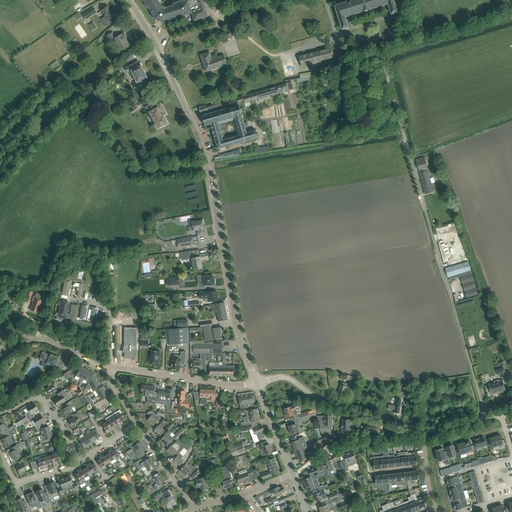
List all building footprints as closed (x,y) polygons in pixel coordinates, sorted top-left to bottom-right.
[(167,21),(190,14),(192,13),(194,21),(208,17),(202,0),(171,0),(173,4),(167,6),(164,5),(161,0),(143,0),(154,16),(155,19),(165,23),(167,21)] [(347,2),(335,6),(342,29),(348,28),(346,20),(347,20),(346,18),(363,13),(371,11),(371,10),(388,5),(389,7),(392,14),(397,12),(393,0),(354,0),(351,1),(347,2)] [(113,22),(111,19),(114,16),(108,6),(101,11),(105,16),(101,19),(106,27),(113,22)] [(85,20),(96,12),(93,7),(82,15),(85,20)] [(93,31),(97,28),(93,22),(89,25),(93,31)] [(116,38),(112,33),(107,36),(110,42),(114,40),(118,45),(117,46),(119,50),(125,46),(127,45),(128,44),(124,38),(126,37),(123,33),(116,38)] [(319,63),(321,70),(335,67),(330,49),(299,57),(302,67),(319,63)] [(212,59),(210,52),(200,55),(206,72),(228,65),(225,55),(212,59)] [(141,66),(139,61),(125,68),(127,73),(130,71),(134,78),(137,83),(133,85),(135,90),(149,83),(147,78),(148,78),(142,65),(141,66)] [(314,72),(300,74),(301,78),(308,77),(308,81),(316,80),(315,76),(314,72)] [(208,112),(202,113),(203,115),(202,116),(206,126),(211,124),(242,115),(238,102),(244,101),(245,103),(280,93),(293,89),(291,82),(286,83),(286,84),(278,86),(248,95),(244,96),(238,98),(239,100),(238,100),(229,103),(229,104),(224,105),(223,102),(206,107),(208,112)] [(156,124),(158,128),(168,123),(163,115),(164,115),(162,112),(164,111),(160,104),(155,107),(153,104),(145,108),(148,112),(149,111),(150,113),(156,124)] [(201,114),(202,113),(208,112),(206,107),(206,105),(199,107),(201,114)] [(245,126),(248,126),(247,122),(244,123),(242,115),(211,124),(218,149),(259,137),(257,130),(247,133),(245,126)] [(216,160),(242,156),(241,151),(215,155),(216,160)] [(424,158),(416,160),(418,170),(427,167),(424,158)] [(420,173),(426,194),(433,192),(427,171),(420,173)] [(196,185),(186,187),(189,202),(198,201),(196,185)] [(189,221),(190,226),(188,227),(189,232),(196,230),(198,237),(207,235),(205,225),(204,226),(203,220),(196,221),(196,220),(189,221)] [(177,240),(179,248),(195,245),(193,237),(177,240)] [(191,250),(180,253),(181,257),(185,256),(186,260),(192,259),(194,269),(198,269),(203,268),(201,260),(208,259),(207,253),(202,254),(200,254),(200,257),(197,258),(196,255),(192,256),(191,250)] [(448,277),(449,280),(460,277),(466,299),(478,295),(476,290),(476,289),(468,262),(445,269),(448,277)] [(64,276),(64,279),(83,283),(84,280),(82,279),(84,271),(76,269),(74,278),(64,276)] [(202,283),(205,282),(205,285),(214,284),(214,283),(215,283),(215,280),(214,280),(213,276),(208,277),(208,275),(197,276),(198,280),(200,280),(200,281),(200,282),(201,282),(202,283)] [(179,281),(180,280),(184,280),(183,277),(168,278),(168,285),(180,284),(179,281)] [(62,294),(68,295),(71,282),(65,281),(62,294)] [(27,290),(24,298),(30,300),(33,292),(27,290)] [(204,293),(205,298),(205,302),(209,302),(218,301),(216,291),(204,293)] [(30,310),(37,313),(42,299),(33,296),(31,301),(33,302),(30,310)] [(189,303),(188,303),(188,300),(182,301),(180,302),(181,305),(180,305),(181,305),(180,305),(180,306),(181,306),(181,308),(183,308),(190,307),(200,306),(199,302),(189,303)] [(66,316),(69,303),(61,301),(59,315),(66,316)] [(225,302),(219,303),(212,304),(214,312),(217,312),(219,321),(228,320),(225,302)] [(71,307),(70,312),(74,313),(73,317),(76,318),(79,305),(75,305),(75,308),(71,307)] [(81,305),(79,318),(85,319),(87,306),(81,305)] [(95,321),(97,308),(91,307),(89,320),(95,321)] [(66,318),(61,317),(57,316),(56,319),(95,327),(96,324),(85,322),(81,321),(75,320),(76,318),(71,317),(72,314),(67,313),(66,318)] [(177,320),(178,328),(188,327),(188,319),(177,320)] [(201,327),(201,329),(201,331),(203,331),(205,342),(222,339),(221,334),(222,333),(221,327),(212,329),(209,330),(209,327),(201,327)] [(123,350),(123,351),(125,351),(124,353),(124,358),(135,360),(137,349),(137,328),(131,328),(129,328),(124,328),(124,346),(123,346),(123,350)] [(166,329),(167,345),(189,343),(188,328),(166,329)] [(141,344),(148,346),(149,341),(146,341),(146,338),(142,338),(141,344)] [(202,353),(202,354),(206,354),(206,353),(222,353),(222,344),(193,344),(193,342),(190,342),(190,354),(202,353)] [(160,352),(155,351),(152,350),(150,363),(158,364),(160,352)] [(173,370),(175,370),(176,369),(179,369),(180,363),(185,363),(186,356),(186,351),(181,352),(181,356),(181,357),(177,357),(177,359),(173,358),(172,368),(173,368),(173,370)] [(47,369),(51,371),(53,366),(55,367),(56,365),(58,366),(58,367),(63,369),(65,363),(60,361),(58,360),(59,359),(55,357),(51,355),(50,357),(49,356),(43,353),(40,359),(46,362),(46,361),(48,362),(47,363),(49,364),(47,369)] [(191,361),(191,369),(195,370),(194,371),(201,371),(202,360),(196,360),(195,361),(191,361)] [(209,376),(222,376),(222,365),(222,363),(216,362),(216,367),(209,366),(209,376)] [(222,365),(222,376),(231,376),(231,378),(236,378),(237,366),(222,365)] [(80,381),(86,370),(80,367),(76,376),(79,378),(78,380),(80,381)] [(504,367),(498,369),(501,377),(506,376),(504,367)] [(87,381),(94,373),(86,370),(80,381),(82,382),(84,380),(87,381)] [(86,389),(87,388),(98,381),(94,373),(87,381),(88,384),(86,386),(83,387),(85,389),(86,389)] [(52,384),(48,387),(46,389),(50,395),(57,390),(54,386),(56,385),(53,380),(47,384),(51,382),(52,384)] [(488,384),(491,394),(505,390),(502,380),(488,384)] [(93,392),(96,390),(102,386),(98,381),(87,388),(88,390),(91,388),(93,392)] [(341,385),(340,388),(338,393),(345,395),(347,387),(347,386),(347,384),(343,383),(342,385),(341,385)] [(102,386),(96,390),(102,400),(109,395),(103,385),(102,386)] [(141,395),(143,395),(148,396),(147,403),(152,404),(156,404),(157,397),(154,397),(155,386),(152,386),(152,387),(149,387),(149,386),(147,386),(142,386),(141,392),(142,392),(141,395)] [(78,396),(80,395),(83,400),(86,398),(80,389),(76,392),(78,396)] [(172,398),(173,394),(173,389),(168,389),(167,392),(159,391),(158,395),(158,400),(161,400),(168,401),(166,409),(167,409),(166,411),(173,412),(173,409),(175,402),(171,401),(172,398)] [(200,397),(201,397),(201,400),(201,404),(207,405),(207,401),(209,401),(209,400),(215,401),(216,392),(210,392),(210,390),(201,389),(200,397)] [(63,390),(61,391),(57,394),(58,397),(53,400),(55,403),(54,404),(56,406),(57,406),(69,399),(63,390)] [(178,390),(178,395),(177,399),(180,399),(179,406),(189,407),(190,402),(184,401),(185,391),(185,390),(182,390),(181,391),(178,390)] [(388,404),(388,409),(395,410),(394,413),(395,413),(399,413),(399,414),(402,400),(401,399),(401,400),(397,399),(396,405),(388,404)] [(247,401),(240,403),(240,404),(235,405),(235,408),(241,407),(241,408),(251,407),(256,406),(255,400),(247,401)] [(70,401),(69,402),(63,405),(65,408),(62,410),(65,416),(69,413),(73,411),(71,408),(74,406),(70,401)] [(26,417),(21,420),(23,423),(28,421),(31,419),(35,416),(33,413),(38,410),(34,403),(26,408),(28,411),(24,414),(26,417)] [(294,416),(298,415),(294,404),(290,405),(291,407),(284,409),(287,417),(293,415),(294,416)] [(245,411),(247,417),(258,414),(257,408),(245,411)] [(78,410),(75,412),(71,415),(73,418),(68,421),(72,426),(80,421),(78,418),(82,416),(78,410)] [(87,413),(90,418),(96,414),(93,410),(87,413)] [(148,413),(148,414),(151,416),(148,420),(151,422),(150,423),(153,425),(153,424),(154,425),(157,421),(158,422),(162,418),(157,414),(156,415),(153,412),(148,413)] [(120,413),(116,416),(121,424),(123,423),(122,421),(124,420),(120,413)] [(309,415),(300,418),(298,419),(300,422),(309,420),(308,419),(316,416),(316,413),(313,414),(309,415)] [(258,414),(247,417),(245,417),(246,422),(242,423),(242,427),(252,425),(251,422),(259,420),(258,414)] [(34,426),(35,428),(42,426),(45,425),(44,421),(45,420),(45,419),(44,420),(41,415),(37,417),(33,420),(36,425),(34,426)] [(319,422),(321,428),(327,428),(327,425),(332,425),(332,415),(324,415),(324,422),(319,422)] [(116,416),(111,419),(115,425),(117,424),(119,426),(121,424),(116,416)] [(9,430),(6,424),(4,425),(3,423),(5,422),(3,418),(0,419),(0,432),(1,434),(9,430)] [(341,424),(341,429),(347,430),(347,432),(346,431),(346,434),(353,433),(354,427),(350,427),(350,420),(347,420),(346,418),(344,418),(343,419),(342,419),(342,424),(341,424)] [(111,419),(106,422),(112,430),(114,429),(113,427),(115,425),(111,419)] [(112,430),(106,422),(104,423),(102,421),(99,423),(101,426),(102,425),(106,431),(108,430),(109,432),(112,430)] [(158,426),(155,430),(160,435),(164,431),(161,428),(163,425),(162,424),(161,423),(159,426),(158,426)] [(291,434),(298,431),(300,434),(305,432),(303,427),(301,428),(301,427),(298,428),(296,423),(288,426),(289,427),(288,427),(289,430),(290,430),(291,434)] [(367,431),(374,432),(380,433),(380,429),(375,428),(375,424),(367,423),(367,431)] [(41,432),(42,435),(51,432),(50,432),(49,426),(42,428),(42,426),(35,428),(37,433),(41,432)] [(262,426),(254,429),(253,429),(252,430),(250,430),(252,436),(257,434),(259,440),(265,437),(263,432),(264,431),(262,426)] [(182,428),(175,435),(179,439),(186,432),(187,431),(186,430),(184,427),(182,429),(182,428)] [(15,428),(6,433),(7,436),(1,440),(5,447),(13,443),(11,440),(14,438),(13,435),(17,433),(15,428)] [(89,430),(88,431),(94,441),(99,438),(94,430),(91,432),(89,430)] [(88,431),(82,434),(89,444),(94,441),(88,431)] [(164,436),(161,440),(167,445),(171,440),(172,441),(174,438),(170,435),(172,433),(170,431),(167,433),(165,436),(164,436)] [(51,432),(42,435),(39,436),(41,440),(39,441),(40,444),(47,442),(47,439),(53,437),(51,432)] [(89,444),(82,434),(77,438),(83,448),(89,444)] [(495,437),(499,449),(498,446),(503,444),(501,435),(495,437)] [(294,446),(300,461),(314,455),(313,453),(321,450),(322,449),(319,440),(307,445),(304,437),(303,437),(297,439),(296,440),(296,441),(292,442),(292,443),(291,443),(291,444),(291,445),(292,446),(293,446),(294,446)] [(484,437),(475,440),(477,448),(487,445),(484,437)] [(499,449),(495,437),(490,438),(494,451),(499,449)] [(192,439),(185,446),(184,448),(188,451),(193,445),(196,444),(195,442),(193,442),(192,439)] [(131,453),(135,450),(142,446),(139,442),(140,441),(137,443),(135,440),(128,444),(131,449),(130,450),(126,452),(128,455),(131,453)] [(184,448),(185,446),(178,440),(174,444),(174,443),(172,446),(171,446),(168,450),(173,455),(178,450),(180,453),(184,448)] [(267,441),(262,443),(257,445),(259,450),(263,448),(266,455),(273,452),(269,444),(268,445),(267,441)] [(463,443),(466,453),(473,451),(470,441),(463,443)] [(466,453),(463,443),(457,445),(460,455),(466,453)] [(17,444),(15,445),(11,448),(13,451),(8,453),(10,456),(11,455),(14,461),(20,457),(18,454),(21,452),(17,444)] [(239,454),(239,453),(245,451),(242,444),(230,449),(233,457),(239,454)] [(447,447),(447,448),(445,449),(446,453),(448,459),(449,460),(451,460),(450,456),(455,455),(452,445),(447,447)] [(142,446),(135,450),(136,453),(134,454),(138,459),(140,458),(144,455),(142,452),(146,450),(145,450),(142,446)] [(443,448),(435,450),(439,462),(448,459),(446,453),(444,454),(443,448)] [(112,449),(110,450),(116,461),(120,458),(119,456),(115,449),(113,451),(112,449)] [(106,455),(110,461),(112,464),(116,461),(110,450),(107,452),(109,454),(106,455)] [(356,459),(353,452),(344,455),(345,460),(342,461),(342,463),(344,467),(344,468),(348,467),(357,464),(356,459)] [(385,468),(383,452),(384,456),(370,457),(371,462),(374,462),(374,469),(385,468)] [(389,452),(383,452),(385,468),(395,467),(394,455),(389,455),(389,452)] [(394,455),(395,467),(406,466),(405,452),(398,453),(399,456),(394,456),(394,455)] [(408,452),(405,452),(406,466),(417,464),(416,452),(408,453),(408,452)] [(178,456),(177,457),(174,460),(180,465),(184,461),(180,458),(182,455),(180,454),(178,456)] [(53,455),(48,457),(50,464),(52,463),(53,465),(56,464),(53,455)] [(103,455),(100,456),(106,464),(110,461),(106,455),(104,457),(103,455)] [(106,464),(100,456),(98,457),(99,459),(97,461),(101,467),(106,464)] [(143,464),(145,467),(152,462),(149,458),(150,458),(150,457),(144,461),(142,458),(143,458),(139,460),(137,462),(134,463),(135,465),(138,463),(140,466),(143,464)] [(45,468),(42,458),(37,460),(38,462),(39,467),(42,466),(43,468),(45,468)] [(261,480),(280,473),(274,458),(265,461),(269,471),(259,474),(261,480)] [(210,460),(212,470),(219,469),(217,459),(210,460)] [(321,466),(323,472),(326,479),(327,479),(327,480),(332,477),(330,472),(334,470),(330,460),(329,460),(328,459),(326,460),(326,461),(323,462),(323,463),(320,464),(321,466)] [(25,461),(19,465),(15,466),(19,474),(27,470),(25,467),(27,466),(25,461)] [(143,471),(146,476),(151,473),(150,470),(155,467),(155,466),(155,467),(152,462),(145,467),(147,469),(143,471)] [(90,463),(88,464),(93,472),(97,469),(93,463),(91,465),(90,463)] [(87,467),(84,469),(88,475),(93,472),(88,464),(85,465),(87,467)] [(190,471),(192,473),(197,468),(196,464),(193,467),(190,464),(189,466),(187,464),(184,466),(180,471),(182,474),(183,473),(186,475),(190,471)] [(222,468),(225,477),(222,479),(223,482),(225,489),(233,486),(231,479),(232,479),(229,469),(227,470),(226,466),(222,468)] [(323,472),(321,466),(308,470),(309,472),(304,473),(306,479),(319,474),(323,472)] [(81,468),(78,470),(84,478),(88,475),(84,469),(82,470),(81,468)] [(197,468),(192,473),(189,476),(192,479),(199,472),(198,469),(197,468)] [(239,472),(240,475),(237,476),(239,484),(244,482),(245,484),(250,482),(249,476),(253,474),(251,469),(247,471),(246,469),(239,472)] [(84,478),(78,470),(76,471),(77,473),(75,475),(78,479),(79,481),(77,482),(79,486),(86,481),(84,478)] [(418,471),(407,473),(409,489),(412,488),(412,485),(415,485),(414,480),(419,479),(418,471)] [(152,479),(154,481),(161,477),(159,472),(153,475),(151,473),(146,476),(149,481),(152,479)] [(407,473),(396,474),(397,486),(405,485),(405,486),(408,486),(408,489),(409,489),(407,473)] [(306,479),(303,480),(308,491),(315,488),(318,487),(319,491),(329,488),(328,485),(324,486),(323,486),(320,487),(318,482),(320,481),(321,478),(320,474),(319,474),(306,479)] [(396,474),(385,475),(386,484),(389,484),(389,483),(392,482),(392,485),(397,485),(397,486),(396,474)] [(386,484),(385,475),(375,476),(376,483),(372,483),(373,489),(379,488),(379,489),(383,489),(383,492),(387,491),(386,484)] [(64,477),(64,478),(67,486),(69,491),(70,494),(76,491),(75,491),(79,489),(76,481),(72,483),(70,476),(64,478),(64,477)] [(458,476),(446,480),(448,485),(449,487),(460,484),(458,476)] [(155,491),(157,489),(161,487),(160,487),(159,485),(165,481),(164,481),(161,477),(154,481),(151,483),(155,491)] [(206,477),(204,477),(199,478),(199,479),(196,480),(197,487),(201,487),(202,491),(209,489),(206,477)] [(67,486),(64,478),(58,480),(61,486),(57,488),(60,495),(64,493),(63,491),(65,490),(64,487),(67,486)] [(358,481),(360,487),(368,485),(366,478),(358,481)] [(53,482),(52,482),(51,482),(49,482),(49,484),(47,485),(49,490),(46,491),(47,494),(50,502),(51,502),(49,499),(58,495),(53,482)] [(136,485),(141,494),(144,492),(139,483),(136,485)] [(460,484),(449,487),(449,489),(451,495),(463,491),(460,484)] [(270,491),(272,496),(273,497),(276,496),(277,497),(280,495),(280,494),(286,492),(283,487),(279,488),(279,487),(278,487),(273,489),(273,490),(270,491)] [(37,494),(42,508),(43,508),(40,502),(44,500),(46,504),(50,502),(47,494),(45,495),(42,489),(41,489),(37,490),(37,491),(36,492),(37,494)] [(165,492),(163,493),(162,492),(155,496),(157,500),(164,497),(166,500),(164,501),(166,506),(167,509),(176,504),(172,497),(174,496),(169,489),(165,492)] [(99,490),(90,496),(92,500),(96,498),(102,494),(100,491),(99,490)] [(315,500),(316,500),(317,501),(323,499),(327,497),(324,490),(320,492),(314,494),(315,498),(315,500)] [(409,491),(411,495),(413,502),(413,503),(416,511),(426,507),(424,499),(418,501),(415,494),(414,494),(412,490),(409,491)] [(319,508),(320,511),(328,511),(332,510),(337,508),(336,505),(334,506),(333,503),(349,496),(349,495),(350,495),(350,496),(351,495),(352,496),(353,495),(353,494),(352,491),(341,496),(338,497),(331,499),(333,503),(331,504),(331,503),(319,508)] [(463,491),(451,495),(452,501),(453,500),(453,503),(465,499),(463,491)] [(42,508),(37,494),(34,495),(33,492),(30,494),(29,493),(28,493),(28,494),(27,495),(26,495),(30,503),(29,504),(31,508),(38,506),(39,509),(42,508)] [(15,502),(14,502),(16,507),(17,507),(19,511),(30,511),(28,507),(26,502),(23,503),(21,498),(19,499),(19,498),(18,498),(17,498),(17,499),(16,499),(16,500),(15,501),(15,502)] [(465,499),(453,503),(454,504),(453,505),(455,510),(467,507),(465,499)] [(393,502),(390,503),(393,511),(404,511),(402,503),(395,506),(393,502)] [(404,502),(402,503),(404,511),(412,511),(416,511),(413,503),(406,506),(404,502)] [(80,503),(71,508),(73,511),(82,506),(80,503)] [(279,505),(282,511),(293,511),(292,508),(285,511),(284,508),(286,507),(285,503),(279,505)] [(393,511),(390,503),(387,504),(388,508),(380,511),(393,511)]
